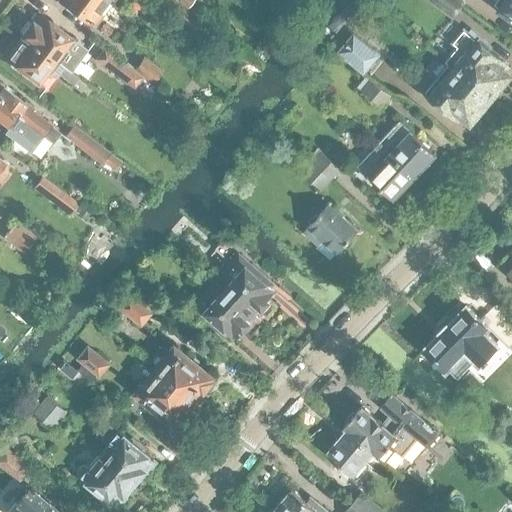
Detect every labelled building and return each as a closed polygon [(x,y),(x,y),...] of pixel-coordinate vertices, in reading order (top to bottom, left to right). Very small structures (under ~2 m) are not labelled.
[(98,10),(105,0),(61,0),(93,23),(101,12),(98,10)] [(174,0),(181,5),(186,9),(192,0),(174,0)] [(453,18),(462,6),(453,0),(428,0),(453,18)] [(511,0),(497,0),(495,3),(503,9),(502,10),(511,17),(511,0)] [(201,20),(186,9),(181,5),(172,17),(192,32),(201,20)] [(21,35),(24,37),(70,72),(87,49),(38,12),(21,35)] [(456,46),(444,60),(448,64),(490,98),(490,97),(492,97),(501,86),(501,84),(508,75),(501,69),(505,64),(486,49),(489,46),(470,30),(467,33),(462,29),(451,42),(456,46)] [(364,73),(379,54),(361,39),(360,40),(353,34),(348,41),(347,41),(338,52),(364,73)] [(78,78),(70,72),(24,37),(7,59),(41,85),(50,73),(57,78),(59,75),(73,85),(78,78)] [(145,78),(134,69),(108,50),(100,61),(127,81),(137,89),(145,78)] [(145,78),(152,84),(162,71),(144,56),(134,69),(145,78)] [(448,64),(424,93),(457,120),(462,115),(470,122),(476,115),(481,113),(486,107),(486,103),(490,98),(448,64)] [(357,86),(382,107),(392,96),(370,78),(367,75),(357,86)] [(61,133),(51,126),(32,111),(33,110),(0,85),(0,118),(34,144),(41,134),(53,143),(61,133)] [(412,130),(411,131),(400,120),(379,143),(414,175),(415,174),(417,176),(429,164),(427,161),(435,152),(412,130)] [(103,161),(110,152),(73,124),(64,135),(101,164),(103,161)] [(392,198),(414,175),(379,143),(358,165),(382,188),(378,192),(387,200),(391,196),(392,198)] [(311,161),(331,179),(341,169),(318,147),(311,154),(312,161),(311,161)] [(123,161),(110,152),(103,161),(116,171),(123,161)] [(321,190),(331,179),(311,161),(302,172),(321,190)] [(69,216),(74,209),(78,203),(41,175),(33,187),(69,216)] [(330,259),(338,251),(339,251),(358,230),(329,204),(304,231),(318,243),(315,246),(330,259)] [(3,238),(23,252),(36,236),(15,221),(3,238)] [(241,250),(239,251),(225,239),(216,248),(228,258),(211,276),(221,283),(255,311),(260,305),(263,307),(270,299),(267,297),(276,287),(250,264),(253,261),(241,250)] [(255,311),(221,283),(211,276),(201,288),(204,290),(193,304),(206,315),(208,312),(234,335),(242,326),(244,328),(252,320),(249,318),(255,311)] [(154,313),(130,294),(119,308),(142,327),(154,313)] [(473,299),(424,344),(448,369),(469,349),(482,363),(501,344),(503,346),(510,338),(486,315),(490,312),(476,298),(474,300),(473,299)] [(200,390),(211,376),(172,343),(163,354),(168,359),(158,371),(197,402),(204,393),(200,390)] [(92,382),(97,375),(100,378),(112,363),(88,344),(77,358),(83,363),(77,369),(80,372),(92,382)] [(80,372),(77,369),(66,360),(59,369),(73,380),(80,372)] [(189,412),(197,402),(158,371),(149,382),(143,377),(134,389),(174,421),(184,408),(189,412)] [(401,452),(416,434),(425,442),(434,431),(389,394),(380,404),(398,419),(390,429),(361,406),(345,425),(384,458),(394,445),(401,452)] [(44,420),(58,404),(47,395),(41,403),(31,395),(23,403),(44,420)] [(53,428),(67,412),(58,404),(44,420),(53,428)] [(154,460),(155,459),(113,425),(106,432),(106,436),(112,442),(102,454),(136,482),(143,473),(147,473),(154,464),(154,460)] [(383,459),(384,458),(345,425),(344,426),(347,429),(328,451),(355,474),(374,451),(383,459)] [(0,439),(15,451),(23,442),(8,429),(0,439)] [(18,456),(6,447),(0,453),(0,466),(6,471),(18,456)] [(125,495),(136,482),(102,454),(91,467),(90,466),(89,467),(89,466),(86,465),(85,465),(82,466),(81,467),(81,469),(81,472),(82,473),(82,475),(81,476),(118,506),(127,496),(125,495)] [(60,511),(30,487),(8,511),(60,511)] [(291,489),(275,508),(279,511),(329,511),(317,502),(313,507),(291,489)] [(352,502),(363,511),(380,511),(384,508),(362,490),(352,502)] [(363,511),(352,502),(343,511),(363,511)]
